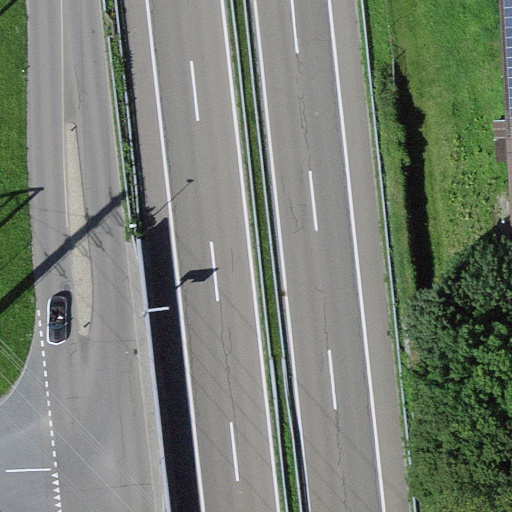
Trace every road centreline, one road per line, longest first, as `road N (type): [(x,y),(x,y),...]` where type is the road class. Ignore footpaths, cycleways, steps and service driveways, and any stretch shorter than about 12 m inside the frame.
road 1 (motorway): [(191,0),(249,511)]
road 2 (motorway): [(356,511),(301,0)]
road 3 (tertiary): [(104,469),(59,0)]
